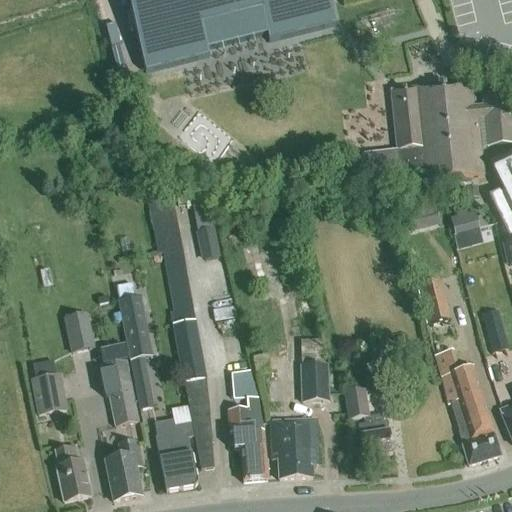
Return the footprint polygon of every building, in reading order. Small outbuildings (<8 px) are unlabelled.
[(125,0),(145,76),(208,60),(206,52),(266,37),(268,45),(335,28),(334,25),(331,26),(324,0),(125,0)] [(396,152),(361,156),(364,183),(424,177),(424,184),(483,177),(477,122),(475,108),(472,82),(389,92),(396,152)] [(481,107),(475,108),(477,122),(483,121),(486,150),(511,146),(511,105),(511,106),(510,95),(480,99),(481,107)] [(501,192),(487,198),(510,245),(511,244),(511,158),(490,169),(501,192)] [(214,472),(206,382),(195,324),(194,324),(169,192),(144,190),(157,256),(161,256),(173,314),(170,315),(192,425),(194,439),(201,473),(214,472)] [(394,199),(404,237),(439,228),(430,192),(420,195),(419,193),(394,199)] [(474,215),(450,221),(454,237),(478,231),(474,215)] [(204,263),(219,260),(213,232),(199,235),(204,263)] [(428,328),(450,322),(440,284),(419,289),(428,328)] [(118,303),(117,304),(139,413),(154,410),(144,361),(152,359),(140,299),(134,300),(131,285),(115,288),(118,303)] [(509,353),(498,313),(480,317),(490,357),(509,353)] [(71,357),(94,352),(87,317),(63,322),(71,357)] [(405,356),(402,339),(379,343),(382,361),(405,356)] [(138,426),(126,365),(123,349),(100,353),(115,430),(138,426)] [(450,407),(462,445),(494,434),(472,371),(458,376),(452,354),(434,359),(446,408),(450,407)] [(253,360),(255,378),(269,376),(267,357),(253,360)] [(55,419),(61,418),(60,415),(67,414),(60,378),(55,379),(53,364),(33,368),(35,382),(30,383),(37,420),(54,416),(55,419)] [(329,405),(327,367),(299,368),(300,406),(329,405)] [(258,400),(257,400),(249,374),(231,377),(232,402),(247,401),(248,412),(228,414),(230,436),(234,436),(235,453),(240,453),(262,451),(258,400)] [(363,463),(392,458),(388,435),(387,436),(385,424),(382,424),(381,417),(368,419),(364,392),(342,396),(346,423),(362,421),(363,427),(357,428),(363,463)] [(511,442),(511,392),(511,393),(511,408),(500,414),(511,442)] [(188,441),(194,439),(192,425),(176,429),(174,423),(155,427),(166,495),(195,491),(198,487),(188,441)] [(279,459),(279,482),(312,480),(311,466),(316,466),(314,424),(271,427),(273,459),(279,459)] [(494,434),(462,445),(468,471),(503,459),(494,434)] [(142,498),(136,470),(141,469),(136,443),(119,446),(121,461),(105,464),(114,505),(142,498)] [(63,506),(91,500),(83,465),(73,467),(70,451),(56,454),(59,470),(56,471),(63,506)] [(265,483),(262,451),(240,453),(242,487),(267,484),(267,483),(265,483)]
